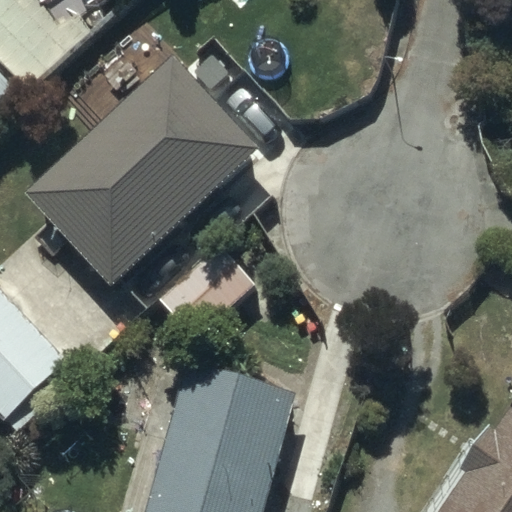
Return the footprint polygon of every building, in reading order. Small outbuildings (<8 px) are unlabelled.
[(101,5),(108,0),(0,0),(0,61),(32,94),(110,18),(101,5)] [(124,283),(241,169),(258,153),(177,63),(29,195),(115,291),(124,283)] [(0,113),(20,95),(0,73),(0,113)] [(221,248),(163,303),(198,341),(257,288),(221,248)] [(0,295),(0,415),(21,437),(81,380),(0,295)] [(264,511),(295,394),(186,366),(147,511),(264,511)] [(511,511),(511,407),(495,432),(489,428),(462,469),(471,475),(446,511),(511,511)]
